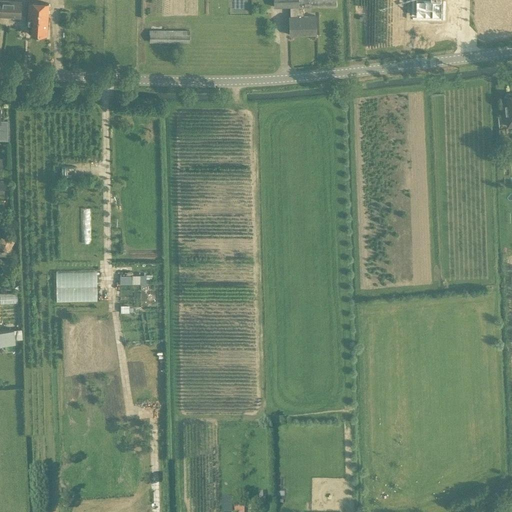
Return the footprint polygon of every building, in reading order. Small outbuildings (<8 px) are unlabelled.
[(0,0),(0,14),(19,16),(20,2),(0,0)] [(273,0),(273,7),(290,6),(290,16),(288,16),(289,35),(315,34),(315,16),(302,16),(302,7),(336,6),(335,0),(273,0)] [(430,0),(430,2),(415,2),(415,19),(442,20),(441,0),(430,0)] [(31,24),(30,35),(47,36),(48,3),(28,2),(27,24),(31,24)] [(149,30),(148,43),(189,43),(189,30),(149,30)] [(507,127),(511,126),(511,93),(509,94),(509,95),(503,96),(504,104),(503,105),(504,114),(505,114),(507,127)] [(87,175),(87,162),(45,164),(45,176),(87,175)] [(0,246),(8,251),(14,240),(3,234),(0,238),(0,246)] [(95,269),(54,270),(54,302),(96,300),(95,269)] [(140,274),(118,275),(119,284),(140,283),(140,274)] [(121,297),(131,296),(131,283),(120,284),(120,286),(125,286),(125,291),(121,291),(121,297)] [(0,302),(17,302),(16,291),(0,291),(0,302)] [(0,343),(15,342),(14,328),(0,329),(0,343)]
